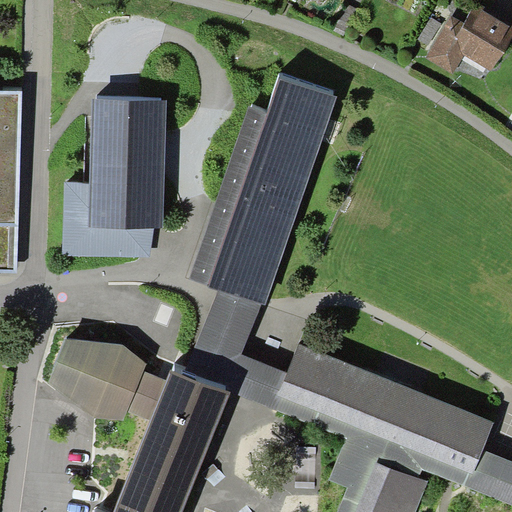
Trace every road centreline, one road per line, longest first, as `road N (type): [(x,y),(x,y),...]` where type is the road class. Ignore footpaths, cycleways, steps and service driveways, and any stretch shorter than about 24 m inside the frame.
road 1 (residential): [(38,0),(31,295)]
road 2 (residential): [(31,295),(9,511)]
